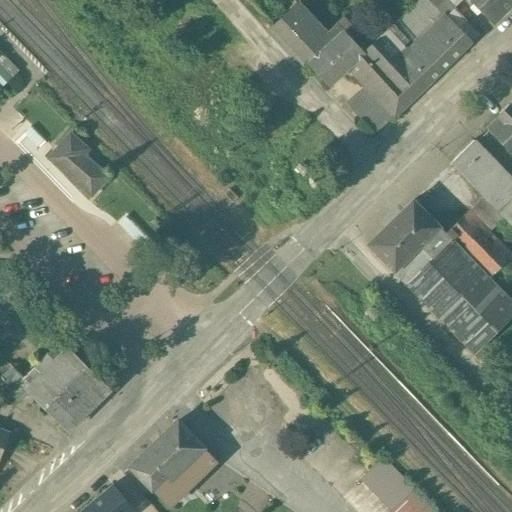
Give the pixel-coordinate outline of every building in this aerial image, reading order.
[(428,0),(415,0),(373,42),(419,88),(424,83),(399,58),(430,27),(455,53),(468,40),(458,30),(428,0)] [(467,21),(447,0),(428,0),(458,30),(467,21)] [(511,4),(511,0),(468,0),(493,25),(504,14),(503,14),(511,4)] [(419,88),(373,42),(363,51),(344,32),(334,42),(327,34),(297,4),(270,30),(327,89),(344,72),(360,89),(390,119),(420,90),(419,88)] [(344,18),(327,34),(334,42),(344,32),(351,25),(344,18)] [(430,27),(399,58),(424,83),(455,53),(430,27)] [(0,88),(16,72),(0,55),(0,88)] [(390,119),(360,89),(346,103),(376,133),(390,119)] [(511,106),(511,107),(510,105),(498,117),(500,119),(488,130),(511,153),(511,106)] [(88,150),(70,134),(49,158),(92,196),(108,177),(84,155),(88,150)] [(511,178),(474,141),(451,163),(484,196),(504,217),(511,225),(511,178)] [(229,189),(224,195),(232,204),(238,198),(229,189)] [(504,217),(484,196),(469,211),(490,232),(504,217)] [(446,233),(413,200),(368,244),(405,282),(440,318),(485,274),(446,233)] [(511,254),(490,232),(469,211),(446,233),(485,274),(490,279),(511,256),(511,254)] [(485,274),(440,318),(475,354),(511,318),(511,301),(490,279),(485,274)] [(108,390),(61,342),(23,379),(16,372),(3,384),(19,400),(28,391),(67,431),(108,390)] [(178,421),(130,467),(152,490),(151,490),(167,506),(215,461),(203,449),(204,448),(178,421)] [(0,459),(10,433),(0,429),(0,459)] [(435,511),(405,479),(384,458),(361,480),(390,510),(388,511),(435,511)] [(135,511),(113,485),(90,503),(97,511),(135,511)] [(97,511),(90,503),(80,511),(97,511)]
